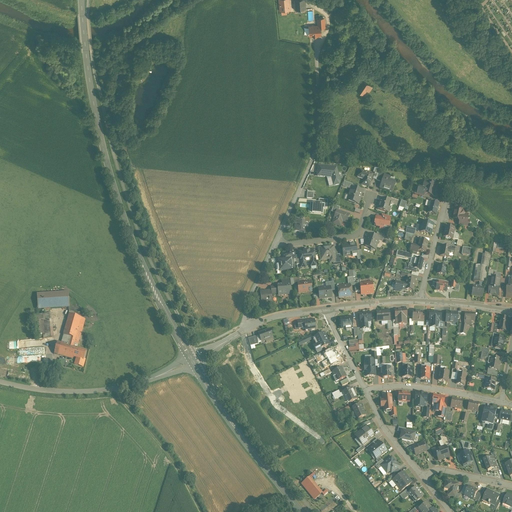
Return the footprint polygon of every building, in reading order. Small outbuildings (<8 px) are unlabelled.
[(288,0),(277,0),(279,12),(290,11),(288,0)] [(308,0),(296,0),(297,10),(309,9),(308,0)] [(320,25),(320,28),(325,28),(324,18),(317,19),(317,25),(320,25)] [(308,26),(309,37),(321,36),(320,28),(320,25),(317,25),(308,26)] [(372,89),(361,82),(355,91),(364,96),(366,93),(369,94),(372,89)] [(336,168),(318,167),(318,177),(332,178),(334,186),(339,185),(340,182),(336,168)] [(373,175),(360,171),(358,177),(358,176),(365,178),(362,185),(369,187),(373,175)] [(394,183),(388,181),(389,178),(384,176),(384,177),(382,183),(380,189),(392,193),(394,188),(392,187),(394,183)] [(436,186),(427,183),(426,190),(425,189),(425,190),(416,187),(414,195),(423,197),(424,194),(433,197),(436,186)] [(362,192),(352,188),(348,201),(358,205),(360,200),(359,200),(362,192)] [(390,202),(381,199),(378,210),(388,213),(390,209),(388,208),(390,202)] [(318,204),(311,203),(310,214),(323,215),(323,209),(324,209),(324,204),(318,204)] [(439,205),(430,203),(428,203),(427,206),(429,206),(428,213),(436,215),(439,205)] [(463,211),(455,209),(454,214),(454,213),(452,219),(460,221),(460,222),(465,223),(464,227),(468,228),(469,223),(465,223),(466,218),(464,217),(465,215),(462,215),(463,211)] [(350,216),(339,212),(336,211),(335,214),(334,219),(332,224),(341,227),(342,222),(347,224),(350,216)] [(390,221),(384,219),(383,218),(381,219),(376,218),(374,225),(375,225),(376,226),(376,227),(380,228),(379,230),(383,229),(384,227),(389,228),(389,227),(390,221)] [(303,222),(296,221),(295,231),(299,231),(299,233),(304,233),(305,222),(303,222)] [(433,225),(423,222),(420,233),(431,235),(433,225)] [(454,229),(445,227),(444,233),(443,238),(452,240),(453,234),(454,229)] [(385,236),(377,233),(376,237),(379,238),(378,240),(383,242),(385,236)] [(408,234),(406,234),(404,241),(411,243),(412,239),(413,239),(414,236),(408,234)] [(376,237),(368,235),(364,246),(375,250),(378,240),(379,238),(376,237)] [(428,242),(420,240),(418,247),(413,245),(411,251),(417,253),(417,251),(425,253),(428,242)] [(356,245),(342,247),(343,257),(352,256),(352,257),(352,255),(356,255),(357,255),(356,251),(356,245)] [(454,249),(442,247),(440,257),(448,258),(449,254),(453,255),(454,249)] [(333,248),(320,250),(321,261),(333,259),(335,259),(334,256),(333,248)] [(471,249),(463,248),(461,255),(469,256),(471,249)] [(303,253),(299,253),(299,256),(300,265),(305,264),(305,263),(310,262),(310,267),(316,266),(314,251),(309,252),(309,251),(303,252),(303,253)] [(288,258),(288,254),(283,255),(283,259),(276,260),(277,266),(280,265),(281,271),(282,271),(290,270),(290,271),(294,271),(293,260),(293,258),(288,258)] [(423,261),(415,259),(414,265),(413,268),(417,269),(421,270),(423,261)] [(414,265),(409,264),(407,271),(416,273),(417,269),(413,268),(414,265)] [(446,267),(438,265),(437,275),(445,276),(446,267)] [(482,267),(476,266),(474,282),(479,283),(483,284),(484,284),(487,268),(487,267),(482,267)] [(501,279),(492,278),(491,286),(490,286),(489,294),(489,295),(492,295),(499,296),(500,288),(499,287),(501,279)] [(415,281),(407,279),(406,284),(405,290),(413,291),(415,281)] [(300,284),(298,284),(298,286),(299,293),(308,292),(308,289),(311,288),(310,282),(300,284)] [(447,284),(437,282),(436,291),(446,292),(447,284)] [(360,284),(361,292),(361,295),(373,294),(372,283),(360,284)] [(403,284),(396,283),(395,291),(400,292),(402,291),(402,289),(405,290),(406,284),(403,284)] [(483,284),(479,283),(479,287),(473,286),(471,296),(482,298),(484,289),(483,288),(483,284)] [(282,285),(277,286),(278,294),(278,295),(291,293),(290,284),(282,285)] [(348,286),(343,287),(343,288),(338,288),(339,298),(351,296),(350,287),(350,286),(348,286)] [(329,288),(318,289),(320,300),(332,298),(331,291),(330,287),(329,288)] [(271,290),(260,292),(261,299),(261,300),(264,299),(265,305),(273,304),(272,295),(272,294),(271,290)] [(68,294),(37,296),(38,311),(69,309),(68,294)] [(406,310),(394,311),(395,320),(395,321),(396,326),(398,326),(407,325),(406,319),(407,319),(406,310)] [(70,314),(59,311),(58,315),(68,319),(69,315),(70,315),(70,314)] [(389,312),(377,313),(377,322),(390,321),(389,312)] [(422,312),(416,312),(413,312),(412,322),(423,323),(423,321),(424,321),(424,316),(422,316),(422,312)] [(440,313),(434,313),(430,312),(429,322),(440,322),(441,313),(440,313)] [(366,314),(359,315),(360,323),(361,328),(361,330),(368,329),(367,322),(371,322),(370,313),(369,313),(366,313),(366,314)] [(457,313),(446,313),(446,323),(450,323),(450,322),(457,322),(457,323),(457,313)] [(52,314),(38,315),(38,316),(34,316),(34,321),(39,320),(40,334),(43,334),(44,338),(43,338),(47,341),(54,341),(52,314)] [(68,319),(64,335),(62,343),(73,346),(74,343),(78,344),(85,319),(69,315),(68,319)] [(352,317),(340,319),(341,329),(346,329),(346,328),(352,327),(352,323),(352,317)] [(509,319),(501,318),(500,325),(499,328),(500,328),(499,331),(507,332),(508,330),(509,319)] [(310,321),(304,322),(304,321),(297,322),(299,329),(302,329),(302,328),(305,328),(305,330),(311,329),(311,331),(316,330),(314,320),(310,321)] [(270,329),(258,334),(261,342),(273,338),(270,329)] [(316,334),(298,343),(300,346),(315,338),(317,337),(316,334)] [(318,345),(314,347),(316,352),(317,353),(322,351),(321,350),(321,349),(329,345),(329,343),(324,334),(317,337),(315,338),(318,345)] [(257,336),(248,339),(250,346),(259,344),(257,336)] [(498,338),(496,338),(495,343),(494,348),(503,350),(504,339),(498,338)] [(62,343),(61,343),(58,355),(73,359),(73,357),(77,358),(75,364),(83,367),(85,360),(84,360),(86,350),(73,346),(62,343)] [(321,357),(318,358),(320,362),(322,365),(328,362),(331,366),(338,362),(333,351),(321,357)] [(501,360),(492,358),(490,369),(489,369),(488,372),(495,373),(496,370),(499,371),(501,360)] [(372,360),(365,360),(365,366),(364,366),(364,368),(366,368),(366,377),(375,376),(374,361),(374,360),(372,360)] [(412,368),(403,367),(402,378),(411,378),(412,368)] [(341,368),(333,372),(335,376),(336,376),(339,381),(346,378),(341,368)] [(393,368),(382,369),(383,369),(383,374),(383,379),(393,378),(393,368)] [(430,370),(421,369),(420,379),(429,380),(430,370)] [(449,372),(440,371),(438,381),(447,383),(449,372)] [(466,376),(458,374),(456,384),(464,386),(466,376)] [(496,381),(488,379),(487,385),(486,384),(485,389),(486,389),(486,390),(494,391),(496,381)] [(352,388),(343,393),(344,396),(345,397),(346,397),(349,403),(346,404),(346,405),(349,403),(357,399),(352,388)] [(339,391),(332,394),(335,401),(344,396),(343,393),(340,394),(339,391)] [(410,394),(399,393),(398,402),(403,402),(409,402),(410,394)] [(427,395),(416,394),(415,403),(416,403),(415,409),(419,409),(419,408),(423,408),(426,408),(427,395)] [(391,396),(383,397),(383,401),(381,401),(381,407),(384,407),(384,411),(390,411),(392,411),(392,409),(391,396)] [(444,398),(434,396),(432,406),(436,407),(436,408),(439,409),(442,409),(444,398)] [(463,401),(452,399),(450,408),(457,409),(461,410),(463,401)] [(480,404),(469,402),(467,410),(478,412),(480,404)] [(360,405),(352,409),(354,413),(352,414),(355,421),(357,420),(366,416),(360,405)] [(497,410),(485,407),(482,423),(493,426),(497,410)] [(442,409),(439,409),(437,417),(445,419),(446,413),(446,410),(442,409)] [(511,416),(511,413),(502,411),(500,420),(511,422),(511,416)] [(366,426),(354,436),(362,446),(363,446),(371,440),(370,438),(374,436),(366,426)] [(415,434),(402,432),(401,437),(402,437),(402,440),(413,443),(415,434)] [(446,438),(440,437),(441,441),(442,440),(444,445),(448,444),(446,438)] [(375,446),(373,448),(372,447),(368,450),(376,461),(387,452),(380,442),(375,446)] [(470,444),(460,442),(463,449),(465,448),(466,451),(472,449),(470,444)] [(423,443),(412,447),(415,456),(426,451),(423,443)] [(446,446),(436,450),(435,449),(432,450),(435,457),(436,456),(438,461),(443,459),(443,458),(449,456),(449,457),(450,457),(446,446)] [(469,452),(459,456),(464,467),(473,463),(469,452)] [(384,463),(377,468),(379,470),(382,467),(387,474),(390,472),(391,474),(399,467),(391,457),(384,463)] [(489,460),(485,462),(488,471),(497,468),(494,462),(493,457),(492,457),(488,459),(489,460)] [(396,477),(392,481),(396,486),(398,485),(402,491),(412,483),(403,472),(396,477)] [(395,475),(388,480),(390,483),(392,481),(396,477),(395,475)] [(309,478),(302,484),(315,500),(322,494),(309,478)] [(458,484),(446,481),(444,489),(449,490),(447,496),(454,497),(455,498),(456,494),(458,484)] [(422,496),(415,487),(408,493),(410,495),(413,499),(416,502),(415,502),(416,503),(419,500),(419,499),(422,496)] [(478,491),(469,487),(465,496),(465,495),(469,497),(469,498),(474,500),(477,493),(478,491)] [(500,496),(488,490),(483,500),(484,500),(489,503),(488,505),(489,505),(490,503),(494,505),(495,506),(497,502),(500,496)] [(406,491),(400,496),(403,500),(410,495),(408,493),(406,491)] [(482,495),(477,493),(474,500),(479,502),(482,495)] [(511,496),(508,495),(503,503),(511,507),(511,496)] [(497,502),(495,506),(494,505),(492,509),(496,511),(500,504),(497,502)] [(426,503),(418,509),(420,511),(429,511),(432,510),(426,503)]
